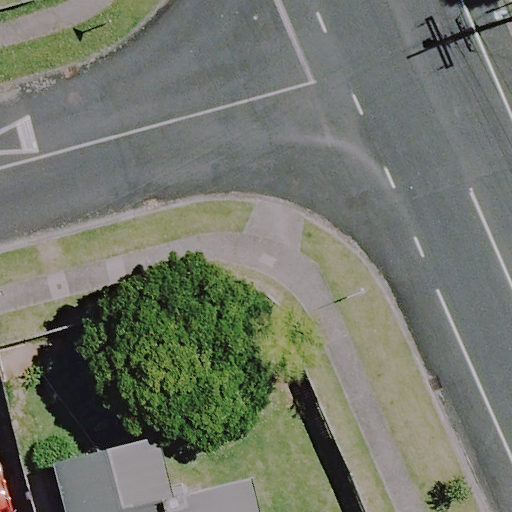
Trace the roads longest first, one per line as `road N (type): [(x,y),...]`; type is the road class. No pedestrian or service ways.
road 1 (residential): [(409,55),(0,167)]
road 2 (residential): [(409,55),(511,280)]
